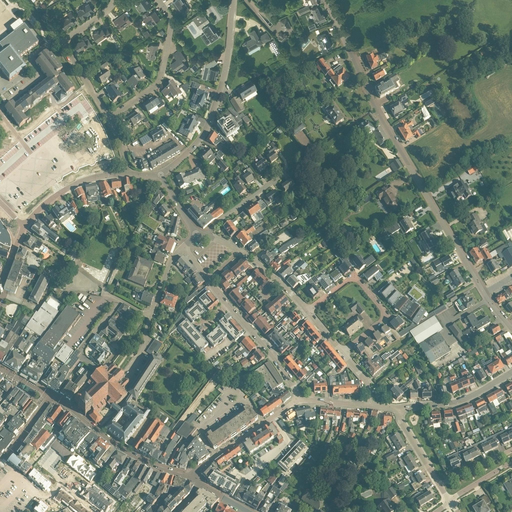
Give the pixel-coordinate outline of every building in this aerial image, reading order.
[(86,0),(88,3),(77,10),(82,17),(87,14),(89,13),(94,10),(89,4),(93,2),(91,0),(86,0)] [(135,0),(138,5),(136,7),(139,12),(150,4),(147,0),(135,0)] [(175,0),(172,2),(178,10),(180,9),(183,14),(189,10),(182,0),(175,0)] [(217,16),(220,20),(223,18),(214,4),(209,7),(213,13),(216,11),(219,16),(217,16)] [(298,10),(300,14),(310,10),(308,5),(298,10)] [(315,17),(317,22),(326,19),(324,13),(321,15),(317,7),(312,9),(315,17)] [(142,15),(150,25),(160,19),(154,10),(152,11),(150,9),(142,15)] [(116,20),(114,21),(113,21),(121,31),(132,22),(128,16),(130,15),(127,11),(124,12),(125,13),(116,19),(116,20)] [(60,22),(65,29),(74,23),(72,19),(75,17),(72,13),(71,12),(68,14),(69,16),(60,22)] [(202,12),(192,18),(200,29),(202,28),(211,41),(219,36),(216,31),(214,32),(209,24),(210,23),(208,19),(207,19),(202,12)] [(291,28),(286,17),(279,20),(284,31),(291,28)] [(0,69),(9,82),(27,68),(19,58),(39,43),(25,25),(0,44),(0,46),(4,51),(0,54),(0,69)] [(316,36),(322,50),(331,46),(326,34),(328,33),(326,26),(319,30),(321,34),(316,36)] [(93,34),(97,41),(107,35),(108,36),(111,34),(107,29),(104,31),(102,29),(99,31),(98,30),(93,34)] [(250,32),(253,37),(243,43),(247,50),(261,42),(261,43),(270,38),(266,33),(258,37),(254,30),(250,32)] [(278,39),(281,42),(288,37),(285,33),(278,39)] [(83,39),(75,45),(79,51),(85,47),(86,49),(92,44),(89,39),(85,42),(83,39)] [(274,39),(269,42),(278,58),(283,55),(274,39)] [(148,58),(154,59),(156,49),(158,48),(158,45),(152,44),(148,46),(146,55),(148,58)] [(26,120),(22,114),(25,111),(24,110),(27,108),(27,109),(31,107),(41,100),(40,99),(42,98),(41,97),(45,94),(46,95),(51,91),(52,91),(54,91),(57,95),(56,97),(59,100),(61,101),(65,98),(65,96),(65,95),(66,94),(74,88),(72,86),(71,86),(68,83),(69,82),(65,76),(64,77),(59,71),(62,69),(61,67),(62,67),(57,61),(56,62),(53,58),(54,57),(50,52),(49,53),(47,50),(36,60),(37,62),(35,64),(38,67),(39,66),(42,69),(41,70),(45,76),(46,75),(48,77),(47,78),(48,80),(47,81),(45,79),(43,80),(45,82),(43,84),(40,80),(28,90),(30,94),(28,96),(25,92),(14,101),(15,102),(13,103),(13,102),(6,108),(7,110),(6,110),(11,116),(12,115),(15,119),(14,120),(18,125),(19,124),(21,126),(26,122),(27,123),(31,120),(29,118),(26,120)] [(177,59),(171,64),(176,70),(182,66),(185,70),(188,68),(183,61),(186,58),(184,55),(183,55),(179,50),(173,54),(177,59)] [(366,58),(371,69),(377,67),(376,63),(381,60),(382,61),(387,59),(385,54),(374,59),(372,55),(366,58)] [(214,59),(205,65),(202,79),(207,80),(207,77),(216,80),(219,69),(210,67),(210,68),(209,68),(211,66),(211,67),(217,63),(214,59)] [(332,80),(330,82),(334,87),(336,85),(338,87),(349,78),(341,68),(340,66),(334,70),(335,71),(333,72),(323,59),(316,64),(318,66),(316,67),(320,71),(321,70),(325,76),(328,75),(332,80)] [(104,72),(97,77),(102,84),(110,78),(104,68),(108,65),(106,62),(99,66),(104,72)] [(133,77),(127,82),(130,87),(133,85),(135,88),(138,85),(143,81),(142,80),(146,77),(139,68),(134,72),(138,78),(135,80),(133,77)] [(385,76),(382,71),(381,70),(372,75),(376,81),(385,76)] [(390,82),(386,85),(385,83),(382,85),(382,86),(380,87),(379,86),(375,88),(376,90),(375,91),(377,93),(376,93),(379,97),(379,96),(380,99),(384,96),(395,90),(398,88),(396,83),(399,81),(395,75),(388,79),(390,82)] [(163,93),(162,93),(165,98),(170,94),(174,99),(178,96),(178,97),(182,95),(185,99),(186,96),(189,86),(186,84),(181,88),(178,89),(172,81),(168,84),(170,86),(162,92),(163,93)] [(106,92),(107,92),(114,101),(113,102),(114,102),(123,95),(122,93),(120,94),(115,86),(116,85),(114,82),(108,86),(110,89),(106,92)] [(200,85),(193,82),(191,88),(195,89),(193,94),(191,101),(193,102),(193,103),(198,105),(197,107),(201,109),(205,99),(207,100),(209,95),(206,94),(207,92),(204,91),(203,92),(198,90),(200,85)] [(237,91),(240,96),(237,98),(236,98),(231,102),(234,106),(238,113),(243,109),(238,102),(242,100),(243,101),(256,93),(253,87),(250,83),(251,85),(242,90),(241,89),(237,91)] [(401,102),(399,104),(390,109),(394,116),(395,119),(399,116),(398,114),(408,108),(406,105),(409,103),(405,95),(399,99),(401,102)] [(143,105),(148,112),(156,106),(159,109),(165,105),(162,101),(160,98),(157,101),(155,97),(152,99),(152,98),(148,101),(149,101),(143,105)] [(327,112),(326,113),(329,116),(328,117),(330,121),(332,120),(336,126),(343,120),(334,107),(331,110),(329,107),(325,109),(327,112)] [(231,108),(224,115),(226,118),(227,118),(229,121),(230,121),(236,130),(237,130),(245,124),(246,125),(250,122),(246,117),(245,118),(243,114),(239,116),(231,108)] [(136,113),(127,119),(129,123),(131,122),(133,126),(145,118),(142,112),(140,113),(141,114),(138,116),(136,113)] [(194,122),(195,119),(190,116),(188,120),(189,120),(186,126),(184,125),(182,130),(185,131),(185,130),(192,134),(197,124),(194,122)] [(230,121),(229,121),(224,125),(223,123),(220,126),(226,134),(222,137),(228,145),(234,140),(232,138),(239,133),(237,130),(236,130),(230,121)] [(411,122),(398,130),(402,136),(409,131),(413,129),(411,126),(413,125),(411,122)] [(291,131),(294,136),(305,128),(301,123),(291,131)] [(355,132),(350,136),(353,140),(353,143),(354,144),(356,145),(362,141),(363,142),(368,138),(368,137),(373,134),(381,146),(388,141),(380,127),(374,131),(368,123),(355,132)] [(139,140),(143,146),(153,140),(154,142),(165,136),(160,128),(147,136),(139,140)] [(409,131),(402,136),(406,142),(416,135),(418,138),(420,137),(419,134),(417,131),(411,134),(409,131)] [(207,141),(214,146),(215,145),(216,145),(220,143),(223,144),(225,142),(219,134),(215,132),(213,134),(211,133),(207,141)] [(152,159),(148,161),(153,169),(181,153),(174,142),(167,146),(167,145),(159,150),(156,152),(155,152),(150,155),(152,159)] [(270,155),(267,158),(271,163),(278,159),(274,153),(279,150),(277,148),(279,147),(275,142),(271,145),(275,150),(269,154),(270,155)] [(204,152),(200,157),(205,162),(205,163),(208,166),(216,158),(215,158),(215,157),(213,156),(214,155),(207,148),(204,152)] [(256,167),(259,172),(268,166),(264,160),(264,161),(260,155),(258,157),(262,162),(256,167)] [(139,161),(142,171),(147,170),(147,167),(148,167),(146,160),(139,161)] [(222,160),(218,164),(225,171),(229,168),(222,160)] [(390,165),(395,173),(402,168),(397,160),(393,163),(390,165)] [(476,164),(467,170),(470,175),(480,170),(476,164)] [(196,171),(185,175),(184,174),(176,177),(181,188),(188,185),(188,184),(200,179),(200,181),(204,179),(200,167),(196,169),(196,171)] [(246,176),(243,178),(244,181),(247,185),(250,183),(251,184),(254,182),(253,180),(252,178),(255,176),(252,172),(250,169),(244,173),(246,176)] [(238,184),(233,186),(240,195),(246,191),(242,186),(244,184),(239,176),(234,179),(238,184)] [(125,191),(121,193),(122,197),(123,197),(125,204),(126,204),(127,207),(132,205),(131,202),(129,203),(128,197),(134,196),(132,186),(130,187),(129,179),(123,180),(124,185),(124,187),(125,191)] [(224,179),(220,182),(221,184),(223,187),(228,183),(224,179)] [(120,188),(121,188),(121,185),(120,180),(111,182),(112,185),(109,185),(111,189),(116,189),(116,190),(120,190),(120,188)] [(282,187),(286,192),(290,189),(294,194),(295,193),(300,190),(296,184),(294,186),(290,181),(282,187)] [(100,199),(100,203),(101,206),(105,205),(105,198),(112,195),(107,182),(99,184),(103,198),(100,199)] [(455,190),(451,192),(456,201),(458,200),(460,199),(462,198),(462,196),(464,195),(467,199),(471,196),(468,191),(470,190),(467,184),(465,185),(463,183),(459,185),(461,189),(458,190),(457,189),(455,190)] [(96,185),(85,186),(88,202),(91,202),(92,202),(97,202),(97,201),(99,202),(99,204),(100,203),(99,196),(97,197),(96,185)] [(378,193),(381,199),(384,197),(389,206),(388,206),(391,212),(400,207),(391,193),(393,192),(389,186),(387,188),(387,187),(379,192),(378,193)] [(82,188),(75,191),(78,198),(79,198),(80,201),(81,201),(83,208),(89,206),(88,206),(89,206),(88,202),(86,202),(87,201),(86,201),(84,193),(82,188)] [(153,199),(149,207),(153,210),(164,197),(158,191),(158,192),(153,199)] [(264,200),(263,200),(266,205),(269,203),(270,203),(277,198),(279,200),(277,202),(279,205),(281,203),(282,205),(286,202),(281,195),(279,197),(275,192),(266,198),(267,198),(264,201),(264,200)] [(75,201),(70,205),(71,206),(74,211),(79,208),(75,201)] [(197,222),(205,215),(210,210),(209,210),(213,206),(217,203),(216,201),(211,204),(207,208),(207,207),(205,209),(206,211),(202,214),(195,206),(188,212),(197,222)] [(256,203),(251,207),(258,217),(260,220),(263,218),(260,213),(261,211),(256,203)] [(53,213),(51,215),(59,225),(63,222),(61,221),(69,215),(70,217),(73,215),(74,216),(77,215),(74,211),(71,206),(66,210),(63,207),(58,211),(57,209),(53,212),(53,213)] [(159,210),(158,211),(160,215),(162,214),(164,217),(170,214),(164,206),(159,210)] [(258,217),(251,207),(245,211),(251,218),(252,219),(254,217),(257,221),(254,223),(255,224),(260,220),(258,217)] [(205,215),(197,222),(203,229),(214,220),(216,219),(224,213),(219,208),(210,215),(207,218),(205,215)] [(54,220),(51,215),(48,217),(47,216),(42,221),(50,229),(55,225),(52,222),(54,220)] [(141,223),(155,233),(160,225),(145,215),(141,223)] [(476,215),(470,219),(473,224),(470,226),(476,235),(479,233),(480,236),(487,232),(483,225),(480,226),(479,225),(482,223),(476,215)] [(316,216),(311,220),(313,224),(319,220),(316,216)] [(172,217),(170,225),(170,226),(174,227),(174,228),(178,229),(180,219),(172,217)] [(0,243),(4,246),(11,249),(12,246),(12,242),(11,238),(10,235),(0,219),(0,243)] [(235,219),(223,227),(227,232),(235,227),(233,224),(237,221),(235,219)] [(384,230),(388,237),(400,230),(400,229),(402,228),(406,234),(413,229),(407,219),(397,225),(396,223),(384,230)] [(35,226),(45,235),(46,235),(48,236),(55,243),(59,238),(42,225),(38,222),(35,226)] [(170,225),(168,225),(165,224),(165,226),(166,226),(165,229),(168,230),(167,231),(169,231),(168,235),(171,235),(171,236),(176,237),(178,229),(174,228),(174,227),(170,226),(170,225)] [(133,235),(138,238),(144,228),(139,225),(133,235)] [(45,235),(35,226),(34,228),(34,227),(31,230),(34,233),(35,233),(43,239),(45,240),(48,236),(46,235),(45,235)] [(237,238),(236,238),(244,248),(252,241),(247,235),(254,229),(252,226),(248,229),(245,231),(237,238)] [(511,226),(502,232),(507,241),(510,239),(511,241),(511,226)] [(235,235),(237,238),(245,231),(244,229),(239,232),(239,231),(238,232),(236,230),(237,229),(235,227),(227,232),(231,238),(235,235)] [(255,242),(248,247),(250,250),(250,251),(251,252),(252,252),(262,245),(260,243),(263,240),(265,239),(264,238),(269,235),(266,231),(262,234),(260,236),(261,238),(258,240),(255,242)] [(430,231),(418,238),(421,241),(423,240),(429,251),(436,247),(434,242),(435,242),(432,236),(432,235),(433,234),(430,231)] [(145,242),(155,247),(160,250),(163,252),(170,254),(175,242),(170,241),(159,236),(158,239),(148,235),(145,242)] [(29,236),(24,245),(30,249),(33,243),(36,245),(35,246),(39,248),(42,243),(34,238),(34,239),(29,236)] [(296,240),(279,251),(281,254),(299,244),(296,240)] [(4,246),(0,243),(0,256),(8,259),(11,249),(4,246)] [(507,249),(501,253),(504,258),(510,269),(511,267),(511,244),(511,243),(507,245),(509,248),(507,249)] [(505,245),(496,251),(498,254),(501,253),(507,249),(507,248),(505,245)] [(21,247),(15,262),(36,270),(38,271),(42,260),(28,252),(21,247)] [(160,250),(155,247),(153,251),(151,254),(154,255),(154,254),(157,255),(154,261),(163,265),(166,258),(162,256),(163,255),(159,253),(160,250)] [(478,248),(470,253),(473,257),(480,253),(478,248)] [(72,250),(66,258),(72,263),(79,255),(72,250)] [(480,253),(473,257),(477,264),(484,259),(486,262),(492,258),(490,254),(487,250),(481,253),(480,253)] [(261,258),(268,266),(274,261),(275,260),(274,260),(275,258),(277,256),(273,252),(270,255),(268,253),(261,258)] [(343,274),(344,276),(350,272),(348,270),(352,267),(349,262),(348,262),(345,257),(343,255),(339,258),(343,263),(337,267),(343,274)] [(359,257),(353,262),(360,270),(365,266),(366,268),(373,263),(369,258),(363,263),(359,257)] [(433,262),(438,271),(444,267),(445,269),(448,267),(447,266),(452,263),(448,257),(441,261),(439,259),(433,262)] [(128,281),(144,288),(146,282),(144,281),(149,270),(151,271),(153,265),(137,258),(130,277),(127,276),(126,279),(128,280),(128,281)] [(181,270),(188,263),(183,258),(175,265),(178,267),(181,270)] [(269,266),(276,273),(280,268),(280,267),(278,265),(281,261),(278,258),(274,262),(269,266)] [(234,270),(231,272),(237,278),(248,269),(251,272),(253,270),(250,266),(249,267),(242,260),(238,263),(239,265),(237,267),(234,263),(231,266),(234,270)] [(495,261),(488,265),(493,274),(500,269),(495,261)] [(15,262),(8,280),(19,285),(20,285),(23,276),(33,280),(36,270),(15,262)] [(186,275),(193,269),(188,263),(181,270),(186,275)] [(286,266),(277,273),(285,280),(293,273),(290,270),(291,267),(288,264),(286,266),(285,266),(286,266)] [(343,274),(337,267),(335,269),(336,271),(329,276),(333,281),(335,283),(342,278),(340,276),(343,274)] [(363,276),(368,281),(374,276),(377,282),(378,281),(380,283),(383,280),(382,278),(383,277),(375,267),(363,276)] [(192,278),(198,273),(193,269),(186,275),(188,277),(185,280),(188,283),(190,280),(192,278)] [(237,278),(231,272),(230,270),(221,277),(221,276),(218,279),(220,281),(223,279),(224,280),(220,284),(225,290),(224,291),(227,295),(229,293),(226,290),(230,286),(229,285),(237,278)] [(251,284),(253,282),(261,274),(257,270),(247,280),(251,284)] [(450,276),(447,277),(450,284),(454,282),(460,278),(456,271),(450,275),(450,276)] [(192,282),(197,288),(205,282),(198,273),(192,278),(194,281),(192,282)] [(257,282),(259,284),(265,278),(261,274),(253,282),(254,284),(257,282)] [(294,274),(286,282),(293,289),(299,283),(301,287),(311,279),(307,274),(298,277),(297,277),(294,274)] [(322,280),(319,282),(325,290),(332,285),(330,283),(333,281),(329,276),(328,275),(326,277),(324,274),(320,277),(322,280)] [(29,301),(37,305),(50,281),(41,277),(29,301)] [(265,278),(259,284),(261,286),(259,288),(261,290),(269,281),(265,278)] [(430,282),(433,287),(440,282),(437,278),(430,282)] [(456,285),(452,287),(454,290),(457,288),(464,284),(460,278),(454,282),(456,285)] [(19,285),(8,280),(4,290),(15,294),(19,285)] [(312,287),(307,291),(313,299),(318,295),(317,293),(319,291),(314,284),(311,287),(312,287)] [(389,284),(380,292),(383,294),(381,296),(386,300),(387,299),(389,301),(388,302),(392,306),(394,305),(396,307),(394,309),(399,312),(400,312),(406,316),(405,316),(410,320),(414,323),(415,324),(416,325),(399,335),(401,338),(410,332),(435,317),(436,316),(447,309),(445,306),(434,313),(434,314),(429,317),(428,316),(426,315),(427,314),(421,310),(419,309),(419,308),(421,306),(416,302),(418,301),(424,296),(414,288),(408,295),(414,300),(411,303),(408,301),(403,297),(402,296),(398,292),(396,290),(392,286),(389,284)] [(60,287),(55,292),(59,296),(66,290),(62,286),(60,287)] [(238,288),(229,296),(232,300),(239,294),(237,292),(239,290),(238,288)] [(511,289),(511,288),(496,299),(500,304),(509,298),(511,295),(511,294),(511,289)] [(141,301),(151,305),(154,297),(136,289),(135,292),(138,293),(135,300),(141,302),(141,301)] [(189,298),(187,296),(185,302),(187,304),(196,296),(199,300),(205,295),(202,291),(198,294),(196,291),(189,298)] [(452,291),(445,295),(447,300),(449,299),(455,295),(452,291)] [(164,293),(160,304),(174,309),(178,298),(164,293)] [(207,293),(199,300),(210,313),(219,305),(215,301),(215,302),(212,299),(213,299),(210,295),(209,296),(207,293)] [(239,294),(232,300),(236,304),(242,298),(239,294)] [(282,295),(278,299),(287,308),(289,307),(288,305),(290,303),(282,295)] [(467,295),(454,303),(460,312),(465,310),(474,305),(471,300),(470,301),(467,295)] [(242,298),(236,304),(240,308),(241,307),(248,301),(245,298),(244,297),(242,298)] [(278,299),(272,304),(280,312),(284,309),(285,310),(287,308),(278,299)] [(33,319),(3,364),(18,373),(26,361),(19,358),(22,354),(29,358),(35,349),(33,348),(35,346),(36,346),(59,313),(57,312),(60,307),(50,300),(46,305),(45,304),(38,314),(36,313),(33,319)] [(248,301),(241,307),(248,315),(251,313),(255,309),(253,307),(255,305),(252,301),(250,303),(248,301)] [(349,308),(353,312),(357,310),(361,315),(365,311),(358,301),(349,308)] [(205,312),(198,303),(194,306),(194,307),(189,312),(189,311),(185,314),(193,323),(205,312)] [(280,312),(272,304),(270,306),(269,305),(265,308),(272,317),(275,315),(277,317),(281,314),(280,312)] [(123,317),(119,322),(127,328),(136,316),(128,310),(129,309),(123,305),(117,313),(123,317)] [(31,378),(29,382),(36,386),(41,378),(43,375),(56,356),(58,353),(57,352),(60,348),(58,346),(72,326),(74,327),(81,318),(80,317),(80,316),(75,313),(76,312),(76,310),(74,309),(72,311),(67,307),(63,313),(62,312),(59,316),(60,317),(30,357),(36,361),(35,363),(34,362),(30,367),(29,367),(27,365),(24,368),(22,373),(20,376),(27,380),(29,377),(31,378)] [(252,324),(254,323),(261,317),(258,314),(261,312),(260,311),(254,316),(251,318),(249,320),(252,324)] [(0,362),(3,364),(33,319),(26,315),(22,312),(17,321),(18,321),(17,322),(15,321),(12,325),(15,326),(5,343),(2,341),(0,344),(0,362)] [(186,319),(181,314),(169,334),(170,335),(177,329),(200,355),(205,351),(203,350),(208,345),(186,319)] [(283,321),(281,323),(283,325),(285,327),(291,323),(298,317),(295,314),(291,318),(285,323),(283,321)] [(241,332),(242,331),(238,327),(237,328),(235,326),(236,325),(233,321),(232,322),(230,320),(231,319),(228,315),(219,323),(235,342),(243,335),(241,332)] [(453,324),(448,328),(463,346),(468,342),(467,341),(477,335),(475,332),(490,323),(487,318),(478,323),(473,315),(467,318),(467,319),(464,321),(466,324),(469,322),(472,328),(462,334),(453,324)] [(254,323),(258,327),(267,319),(265,317),(263,319),(261,317),(254,323)] [(298,317),(291,323),(292,324),(291,324),(293,326),(296,324),(300,320),(298,317)] [(410,332),(418,345),(443,329),(435,317),(410,332)] [(343,328),(349,336),(363,326),(356,318),(343,328)] [(399,318),(394,321),(400,328),(404,324),(399,318)] [(267,319),(258,327),(261,331),(268,325),(266,323),(269,321),(267,319)] [(110,320),(100,333),(105,337),(109,333),(114,337),(110,341),(115,345),(123,334),(114,327),(117,324),(116,323),(110,320)] [(394,321),(390,324),(391,326),(392,326),(396,332),(400,328),(394,321)] [(305,329),(307,332),(312,327),(308,322),(302,327),(300,329),(302,331),(305,329)] [(268,325),(261,331),(265,335),(274,327),(273,325),(270,328),(268,325)] [(490,329),(493,335),(500,331),(497,325),(490,329)] [(386,327),(381,330),(383,332),(383,333),(388,339),(392,336),(396,341),(401,338),(399,335),(398,334),(396,332),(392,326),(391,326),(388,329),(387,329),(386,327)] [(227,336),(219,327),(206,338),(214,347),(218,344),(217,343),(222,339),(223,340),(227,336)] [(309,335),(311,338),(317,333),(312,327),(307,332),(310,334),(309,335)] [(274,330),(266,337),(268,339),(270,341),(271,340),(278,334),(274,330)] [(317,333),(311,338),(312,337),(314,340),(311,342),(314,345),(316,343),(322,338),(317,333)] [(377,333),(373,337),(374,339),(375,340),(375,339),(379,344),(383,341),(387,346),(392,343),(388,339),(383,333),(380,336),(379,335),(377,333)] [(278,334),(271,340),(275,344),(282,338),(278,334)] [(419,346),(430,364),(450,352),(439,334),(419,346)] [(94,355),(92,358),(96,361),(100,365),(105,357),(106,358),(109,354),(107,353),(108,351),(105,348),(104,350),(101,348),(105,342),(98,336),(96,335),(89,344),(95,349),(95,350),(97,351),(95,354),(94,353),(93,355),(94,355)] [(235,353),(236,355),(241,353),(252,343),(247,338),(241,343),(242,343),(239,345),(241,348),(235,353)] [(285,343),(282,338),(275,344),(278,349),(279,349),(285,343)] [(369,340),(364,343),(366,345),(367,346),(369,349),(371,347),(375,347),(378,351),(379,352),(383,349),(379,344),(375,339),(375,340),(373,341),(371,342),(369,340)] [(146,352),(151,355),(154,351),(156,353),(162,344),(155,340),(146,352)] [(322,349),(325,352),(330,347),(326,342),(318,349),(320,351),(322,349)] [(241,353),(236,355),(239,359),(243,355),(245,353),(247,355),(256,348),(252,343),(241,353)] [(289,347),(285,343),(279,349),(278,349),(277,349),(279,351),(282,354),(289,347)] [(290,352),(293,354),(300,348),(297,346),(290,352)] [(307,351),(309,354),(311,351),(314,354),(317,351),(312,346),(307,351)] [(361,346),(356,350),(361,355),(364,353),(367,357),(373,354),(369,349),(367,346),(366,346),(363,349),(362,348),(361,346)] [(325,352),(329,357),(334,352),(330,347),(325,352)] [(248,360),(250,362),(253,360),(257,365),(265,358),(258,350),(253,355),(248,360)] [(49,388),(58,394),(59,393),(60,394),(71,380),(69,379),(72,376),(69,374),(70,370),(79,359),(77,358),(81,353),(76,351),(69,359),(71,361),(65,367),(64,366),(62,368),(62,369),(59,373),(49,388)] [(389,358),(392,361),(400,355),(397,351),(391,356),(389,358)] [(327,363),(329,365),(338,357),(334,352),(329,357),(332,360),(327,363)] [(511,364),(505,353),(504,352),(501,355),(503,359),(508,366),(511,364)] [(386,354),(381,358),(384,362),(389,358),(391,356),(389,353),(387,355),(386,354)] [(283,362),(287,367),(293,362),(290,359),(293,357),(291,355),(283,362)] [(131,396),(125,403),(121,410),(116,406),(111,408),(110,409),(117,414),(104,430),(124,445),(150,413),(147,411),(143,416),(129,405),(132,399),(136,401),(161,363),(159,362),(161,360),(160,358),(158,356),(155,357),(154,358),(152,357),(127,394),(131,396)] [(362,365),(368,371),(371,368),(372,369),(375,366),(374,365),(376,363),(381,359),(379,356),(372,362),(370,359),(366,363),(365,362),(363,364),(363,365),(362,365)] [(335,364),(337,366),(343,362),(338,357),(329,365),(331,367),(335,364)] [(497,363),(493,365),(497,372),(503,368),(497,357),(494,358),(497,363)] [(240,363),(243,367),(249,363),(246,359),(240,363)] [(371,368),(368,371),(372,377),(384,366),(382,363),(383,362),(381,359),(376,363),(374,365),(375,366),(372,369),(371,368)] [(497,372),(493,365),(491,360),(485,364),(492,375),(497,372)] [(287,367),(292,372),(298,367),(293,362),(287,367)] [(343,362),(337,366),(339,369),(337,371),(339,373),(347,367),(343,362)] [(477,363),(475,364),(479,372),(476,374),(481,381),(487,378),(482,371),(477,363)] [(256,377),(259,375),(266,385),(268,384),(272,391),(277,388),(283,384),(269,364),(253,374),(256,377)] [(296,376),(301,371),(300,370),(302,368),(301,367),(303,365),(302,364),(300,365),(298,367),(292,372),(296,376)] [(46,386),(49,388),(59,373),(62,369),(62,368),(57,365),(56,367),(53,366),(52,366),(51,368),(41,383),(46,386)] [(107,404),(111,408),(116,406),(120,404),(127,397),(127,396),(126,395),(127,391),(126,390),(127,389),(125,388),(129,385),(130,385),(129,384),(129,382),(130,382),(129,382),(128,381),(128,380),(126,380),(124,378),(124,375),(124,374),(124,375),(122,372),(121,372),(118,372),(117,371),(117,368),(116,368),(115,366),(115,365),(114,366),(112,366),(111,366),(112,366),(108,369),(106,367),(106,366),(105,366),(105,367),(101,368),(100,368),(101,369),(91,379),(90,379),(91,380),(88,384),(87,384),(88,384),(91,387),(84,394),(83,393),(80,396),(80,397),(78,397),(78,396),(77,396),(78,397),(75,399),(75,400),(75,401),(74,401),(75,402),(78,404),(77,405),(78,405),(78,404),(80,404),(82,406),(80,408),(78,408),(78,409),(80,409),(85,415),(85,416),(86,416),(86,415),(88,413),(90,414),(89,416),(89,417),(90,417),(95,423),(96,424),(96,423),(98,423),(98,424),(99,424),(99,423),(100,421),(101,422),(101,421),(100,421),(101,418),(100,418),(98,415),(101,412),(101,411),(104,408),(104,409),(105,408),(104,408),(107,404)] [(301,371),(296,376),(300,381),(301,381),(302,382),(308,377),(311,374),(309,371),(308,372),(305,368),(301,371)] [(81,376),(74,385),(75,386),(74,387),(76,388),(79,390),(79,389),(91,375),(86,370),(85,371),(82,369),(79,374),(81,376)] [(465,369),(462,370),(469,386),(475,384),(470,373),(467,375),(465,369)] [(460,381),(462,386),(464,389),(469,386),(462,370),(460,372),(463,380),(460,381)] [(236,383),(240,387),(244,384),(242,380),(243,380),(246,384),(254,378),(250,372),(240,379),(236,382),(237,383),(236,383)] [(394,372),(388,377),(391,381),(397,376),(394,372)] [(452,375),(451,376),(458,391),(464,389),(462,386),(460,381),(459,382),(457,378),(455,379),(454,376),(452,376),(452,375)] [(450,377),(445,380),(447,386),(449,386),(452,394),(458,391),(451,376),(450,376),(450,377)] [(412,379),(405,385),(407,388),(413,383),(413,382),(412,379)] [(447,386),(445,380),(440,382),(441,385),(437,386),(436,386),(436,387),(436,388),(437,389),(437,390),(439,389),(440,398),(447,396),(445,388),(447,386)] [(0,388),(0,402),(9,391),(13,387),(6,381),(2,385),(0,388)] [(351,383),(352,394),(358,393),(358,386),(359,386),(359,381),(351,381),(351,383)] [(60,394),(70,401),(79,390),(69,383),(60,394)] [(422,391),(422,399),(431,398),(431,392),(433,392),(433,390),(429,384),(426,384),(426,388),(423,388),(422,390),(422,391)] [(403,394),(407,390),(404,386),(399,390),(396,387),(390,392),(397,400),(403,394)] [(271,392),(269,393),(271,396),(273,395),(275,397),(276,397),(279,398),(284,404),(291,397),(287,392),(282,395),(277,388),(271,392)] [(0,458),(2,455),(0,453),(0,435),(5,429),(8,426),(15,419),(17,416),(26,406),(30,401),(23,396),(15,389),(0,407),(0,458)] [(501,390),(494,394),(497,400),(499,403),(500,404),(507,400),(505,396),(501,390)] [(497,400),(494,394),(487,398),(490,404),(488,405),(494,415),(497,414),(496,410),(494,406),(495,406),(494,405),(499,403),(497,400)] [(278,398),(272,403),(276,408),(282,404),(278,398)] [(483,400),(476,404),(479,410),(477,411),(478,414),(479,417),(482,416),(481,414),(481,413),(483,412),(488,409),(483,400)] [(33,404),(30,401),(26,406),(17,416),(22,419),(33,404)] [(265,401),(262,403),(265,407),(269,413),(276,408),(272,403),(268,405),(265,401)] [(265,407),(262,403),(262,402),(258,404),(262,410),(259,411),(263,417),(269,413),(265,407)] [(33,404),(22,419),(26,422),(38,407),(33,404)] [(51,405),(32,430),(33,431),(38,435),(45,425),(46,424),(44,422),(55,406),(55,405),(54,407),(51,405)] [(472,405),(464,408),(468,418),(473,417),(473,416),(475,416),(475,415),(474,412),(472,405)] [(38,435),(30,445),(38,451),(42,445),(51,435),(55,431),(52,428),(64,412),(55,406),(44,422),(46,424),(45,425),(38,435)] [(242,408),(243,409),(210,432),(209,431),(207,433),(208,434),(205,436),(206,437),(207,439),(214,450),(217,448),(221,445),(224,443),(226,442),(229,440),(231,439),(231,438),(236,434),(237,435),(241,432),(240,432),(246,428),(248,426),(251,424),(251,425),(255,422),(258,420),(251,409),(250,409),(249,407),(248,406),(246,408),(245,406),(242,408)] [(309,408),(301,409),(302,417),(304,416),(306,421),(315,419),(314,414),(310,415),(309,408)] [(464,408),(456,411),(460,421),(468,418),(467,415),(464,408)] [(302,417),(301,409),(295,411),(298,418),(299,421),(296,422),(299,431),(301,430),(302,433),(306,432),(306,434),(308,434),(307,433),(305,428),(302,417)] [(453,412),(444,413),(445,420),(446,423),(454,422),(453,419),(454,419),(453,412)] [(187,420),(191,423),(197,417),(193,413),(187,420)] [(367,413),(360,413),(360,421),(359,424),(365,427),(366,424),(368,424),(368,422),(370,419),(371,416),(367,415),(367,413)] [(428,417),(429,427),(434,427),(433,425),(442,424),(441,419),(440,413),(432,414),(432,416),(428,417)] [(55,427),(62,432),(73,419),(66,414),(55,427)] [(378,427),(386,427),(386,426),(389,427),(390,423),(391,423),(391,416),(384,415),(384,421),(380,421),(379,425),(378,427)] [(5,429),(15,437),(16,438),(24,426),(19,421),(22,419),(17,416),(15,419),(8,426),(5,429)] [(138,453),(139,453),(160,422),(161,421),(154,417),(138,440),(137,439),(131,448),(138,453)] [(78,423),(73,419),(62,432),(60,435),(49,448),(50,448),(51,447),(59,453),(59,454),(67,461),(76,450),(78,448),(92,434),(90,432),(88,430),(88,431),(84,428),(84,427),(83,426),(82,427),(80,425),(78,427),(77,426),(78,423)] [(477,421),(476,422),(480,432),(482,431),(485,429),(481,420),(477,421)] [(188,441),(190,437),(197,429),(190,424),(187,421),(179,433),(172,442),(168,448),(165,454),(165,455),(164,458),(160,457),(157,462),(165,465),(167,461),(173,451),(179,443),(188,441)] [(160,422),(139,453),(151,459),(152,459),(157,462),(160,457),(164,458),(165,455),(165,454),(162,453),(162,452),(161,452),(161,453),(161,454),(157,452),(161,446),(156,444),(155,446),(153,445),(160,435),(159,435),(164,427),(163,427),(165,425),(160,422)] [(243,443),(243,444),(250,454),(276,437),(280,434),(272,424),(269,426),(270,428),(268,430),(266,428),(263,430),(264,432),(262,433),(261,431),(257,434),(258,436),(256,437),(255,435),(253,437),(251,438),(252,440),(250,441),(249,439),(245,442),(246,444),(244,445),(243,443)] [(0,453),(2,455),(5,452),(12,443),(11,442),(15,437),(5,429),(0,435),(0,453)] [(33,431),(24,444),(28,447),(30,445),(38,435),(33,431)] [(172,433),(169,438),(172,441),(178,432),(176,431),(175,432),(174,431),(173,434),(172,433)] [(506,431),(496,435),(500,442),(502,441),(504,445),(511,441),(506,431)] [(99,439),(92,434),(78,448),(82,452),(81,452),(83,454),(89,447),(91,445),(94,442),(96,443),(99,439)] [(51,435),(42,445),(45,448),(54,437),(51,435)] [(386,438),(392,448),(395,446),(402,441),(398,435),(392,439),(390,436),(386,438)] [(496,435),(487,440),(488,443),(492,451),(499,447),(497,444),(500,442),(496,435)] [(180,452),(172,467),(177,468),(177,467),(182,456),(189,446),(194,440),(190,437),(188,441),(180,452)] [(190,460),(190,461),(193,460),(193,459),(194,459),(198,465),(210,457),(196,438),(189,446),(182,456),(178,466),(180,467),(179,469),(185,470),(189,460),(190,460)] [(484,441),(477,444),(481,451),(483,450),(485,454),(492,451),(488,443),(487,440),(486,438),(484,439),(484,441)] [(93,463),(96,465),(99,461),(111,448),(99,439),(96,443),(88,452),(92,456),(93,455),(97,458),(95,461),(93,463)] [(300,441),(293,448),(301,456),(308,449),(300,441)] [(402,441),(392,448),(395,454),(405,448),(402,441)] [(242,454),(246,451),(242,445),(241,443),(237,446),(232,449),(237,455),(241,453),(242,454)] [(477,444),(468,449),(469,452),(473,459),(480,456),(478,453),(481,451),(477,444)] [(13,458),(9,463),(20,471),(26,464),(31,458),(36,453),(38,451),(30,445),(28,447),(25,451),(26,452),(26,453),(20,460),(19,458),(17,461),(13,458)] [(20,448),(15,455),(19,458),(20,460),(26,453),(26,452),(25,451),(20,448)] [(99,461),(96,465),(98,467),(102,463),(101,462),(102,461),(105,464),(116,451),(111,448),(99,461)] [(293,448),(286,455),(295,463),(301,456),(293,448)] [(232,459),(237,455),(232,449),(228,452),(232,459)] [(461,452),(458,453),(462,460),(464,459),(466,463),(473,459),(469,452),(468,449),(461,452)] [(168,466),(172,467),(180,452),(176,450),(170,461),(168,466)] [(107,466),(112,470),(118,464),(122,466),(127,458),(117,452),(107,466)] [(228,462),(232,459),(228,452),(223,456),(228,462)] [(392,453),(385,457),(388,462),(390,460),(391,460),(395,458),(392,454),(392,453)] [(455,454),(448,458),(450,462),(453,469),(461,465),(459,462),(462,460),(458,453),(455,454)] [(73,455),(66,464),(72,469),(81,458),(78,455),(76,458),(73,455)] [(286,455),(280,462),(289,470),(295,463),(286,455)] [(400,462),(404,468),(407,466),(414,462),(410,455),(407,458),(405,455),(398,459),(400,462)] [(225,464),(228,462),(223,456),(214,462),(218,467),(218,468),(220,469),(222,473),(231,467),(229,464),(226,466),(225,464)] [(81,458),(72,469),(78,474),(79,473),(78,473),(85,465),(82,463),(84,460),(81,458)] [(120,473),(114,482),(121,487),(123,484),(121,483),(130,470),(135,462),(130,459),(122,471),(121,474),(120,473)] [(135,462),(130,470),(133,472),(130,476),(132,478),(133,478),(136,473),(138,470),(140,465),(135,462)] [(280,462),(277,465),(282,470),(280,472),(282,473),(285,475),(279,484),(282,487),(293,474),(289,470),(280,462)] [(414,462),(407,466),(411,472),(408,474),(409,477),(416,473),(415,470),(418,468),(414,462)] [(348,463),(346,467),(354,471),(357,467),(348,463)] [(26,464),(20,471),(26,476),(32,468),(26,464)] [(220,474),(222,473),(220,469),(218,468),(214,464),(202,476),(207,482),(212,477),(211,476),(214,473),(218,470),(218,471),(220,474)] [(85,465),(78,473),(79,473),(84,478),(93,467),(90,465),(88,468),(85,465)] [(121,487),(117,492),(121,496),(126,499),(132,491),(139,483),(141,482),(149,469),(142,466),(139,470),(138,470),(136,473),(133,478),(132,478),(125,487),(123,484),(121,487)] [(93,467),(84,478),(90,483),(97,475),(94,472),(96,470),(93,467)] [(139,483),(132,491),(136,494),(142,486),(144,483),(146,484),(153,471),(149,469),(141,482),(139,483)] [(33,472),(28,477),(29,478),(28,479),(30,480),(31,480),(33,481),(39,474),(34,471),(33,472)] [(207,482),(209,484),(232,497),(239,486),(215,472),(214,473),(212,477),(207,482)] [(39,474),(33,481),(35,483),(35,484),(36,485),(43,478),(39,474)] [(158,484),(162,474),(162,475),(158,474),(152,485),(156,487),(158,484)] [(162,493),(165,488),(166,486),(170,477),(162,474),(158,484),(161,485),(154,498),(156,501),(161,495),(162,493)] [(412,485),(415,491),(422,487),(420,484),(426,481),(422,474),(415,478),(418,482),(412,485)] [(169,487),(172,487),(175,478),(170,477),(165,488),(162,493),(167,494),(169,487)] [(43,478),(36,485),(38,487),(39,486),(41,488),(47,481),(43,478)] [(172,487),(182,490),(185,482),(175,478),(172,487)] [(47,481),(41,488),(43,490),(42,491),(44,492),(45,492),(46,491),(48,493),(50,490),(48,488),(51,485),(47,481)] [(185,482),(182,490),(172,500),(170,498),(164,504),(166,506),(163,509),(162,508),(158,511),(170,511),(172,510),(173,511),(177,507),(176,506),(178,504),(179,505),(182,502),(181,501),(183,499),(184,500),(189,495),(193,487),(193,485),(189,482),(188,484),(186,483),(186,482),(185,482)] [(428,493),(423,496),(427,503),(433,499),(431,496),(434,494),(430,488),(430,489),(429,486),(427,483),(422,487),(424,489),(426,488),(428,493)] [(144,485),(129,504),(134,508),(148,489),(144,485)] [(241,489),(236,498),(242,501),(241,502),(245,505),(245,503),(252,491),(255,493),(258,495),(261,488),(259,487),(258,488),(253,485),(248,491),(249,492),(249,493),(247,492),(246,494),(245,493),(247,492),(245,491),(241,489)] [(90,487),(83,496),(89,501),(89,500),(97,489),(96,488),(94,487),(92,490),(90,487)] [(273,487),(269,493),(277,498),(281,491),(273,487)] [(385,491),(390,499),(397,495),(391,487),(385,491)] [(97,489),(89,500),(94,504),(100,496),(98,494),(100,492),(99,490),(97,489)] [(206,510),(205,508),(206,506),(211,510),(219,501),(214,498),(215,498),(212,496),(208,493),(202,490),(202,491),(201,490),(195,496),(198,499),(185,511),(204,511),(206,510)] [(301,500),(319,511),(325,501),(307,490),(301,500)] [(62,491),(56,499),(59,502),(61,500),(69,505),(73,500),(62,491)] [(252,491),(245,503),(251,507),(255,499),(256,498),(254,496),(255,493),(252,491)] [(100,496),(94,504),(99,509),(106,500),(103,498),(105,496),(104,495),(103,494),(102,493),(100,496)] [(427,503),(423,496),(421,493),(412,498),(416,505),(418,504),(420,507),(427,503)] [(255,499),(251,507),(254,508),(253,509),(256,511),(264,498),(258,494),(256,498),(255,499)] [(143,508),(140,511),(145,511),(146,511),(147,511),(152,506),(156,501),(154,498),(151,495),(146,500),(148,502),(150,503),(144,509),(143,508)] [(476,507),(477,510),(476,511),(489,511),(486,505),(490,502),(487,496),(480,500),(482,503),(476,507)] [(384,511),(394,511),(395,511),(398,509),(399,510),(404,506),(398,498),(393,502),(395,505),(392,507),(390,506),(383,510),(384,511)] [(106,500),(99,509),(103,511),(105,511),(111,505),(112,505),(114,502),(113,502),(112,501),(111,500),(108,502),(106,500)] [(75,501),(69,508),(72,511),(74,509),(76,511),(81,511),(84,509),(80,506),(81,505),(75,501)] [(259,511),(260,511),(267,511),(271,505),(265,501),(259,511)] [(291,511),(294,507),(289,504),(288,506),(282,502),(281,505),(279,503),(276,508),(275,507),(274,507),(275,505),(273,503),(271,505),(267,511),(291,511)] [(41,503),(37,507),(43,511),(45,511),(48,508),(46,506),(46,505),(44,504),(43,505),(41,503)]
